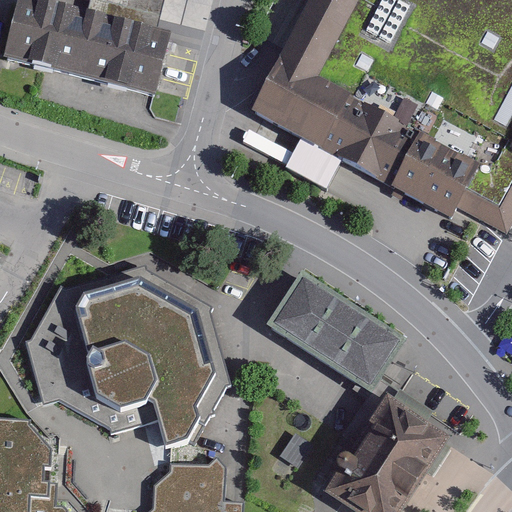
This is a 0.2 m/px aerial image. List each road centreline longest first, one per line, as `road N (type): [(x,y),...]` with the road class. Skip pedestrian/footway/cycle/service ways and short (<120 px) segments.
road 1 (residential): [(461,350),(352,261),(253,210),(184,187)]
road 2 (residential): [(184,187),(236,0)]
road 3 (residential): [(184,187),(0,130)]
